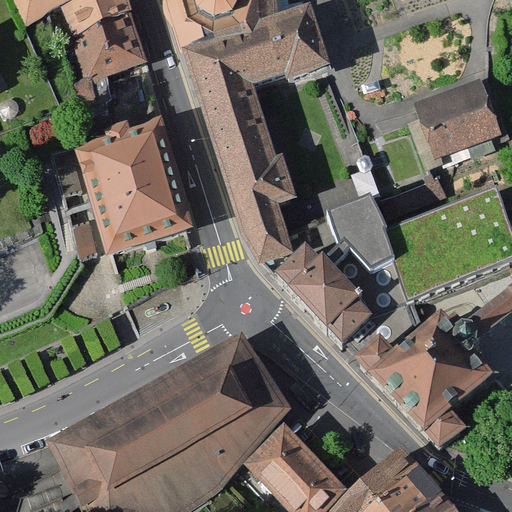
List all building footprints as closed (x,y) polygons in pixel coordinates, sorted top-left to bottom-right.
[(11,0),(24,28),(59,13),(71,43),(127,22),(119,0),(11,0)] [(168,0),(189,61),(231,46),(225,30),(235,25),(241,12),(236,0),(168,0)] [(236,0),(241,12),(235,25),(225,30),(231,46),(280,26),(277,0),(236,0)] [(231,46),(189,61),(247,239),(266,268),(291,259),(277,212),(295,206),(281,163),(273,166),(248,92),(284,80),(286,90),(329,76),(309,18),(280,26),(231,46)] [(115,108),(110,89),(108,81),(142,69),(127,22),(71,43),(84,88),(74,90),(83,119),(115,108)] [(154,120),(144,80),(110,89),(115,108),(83,119),(88,139),(154,120)] [(413,116),(375,125),(379,137),(408,127),(423,174),(436,170),(433,162),(502,139),(488,97),(415,121),(413,116)] [(79,154),(110,260),(189,237),(158,130),(128,138),(125,132),(102,138),(105,146),(79,154)] [(73,150),(51,156),(78,263),(101,257),(73,150)] [(372,173),(367,159),(357,163),(363,177),(372,173)] [(432,183),(382,201),(388,217),(437,199),(432,183)] [(338,253),(323,269),(364,309),(361,312),(374,325),(351,349),(365,363),(381,349),(395,363),(411,349),(402,338),(415,326),(411,317),(408,310),(511,271),(511,234),(503,213),(498,200),(386,242),(372,207),(326,223),(338,253)] [(364,309),(323,269),(320,271),(305,256),(279,282),(350,351),(351,349),(374,325),(361,312),(364,309)] [(363,365),(448,451),(466,435),(452,420),(490,386),(471,361),(511,329),(511,303),(460,346),(442,324),(411,349),(395,363),(381,349),(365,363),(363,365)] [(278,430),(288,419),(243,343),(48,448),(83,511),(184,511),(227,484),(249,461),(278,430)] [(266,479),(297,451),(278,430),(249,461),(266,479)] [(258,486),(282,511),(335,511),(345,503),(297,451),(266,479),(258,486)] [(375,511),(414,481),(397,463),(342,511),(375,511)] [(427,511),(436,506),(414,481),(375,511),(427,511)]
